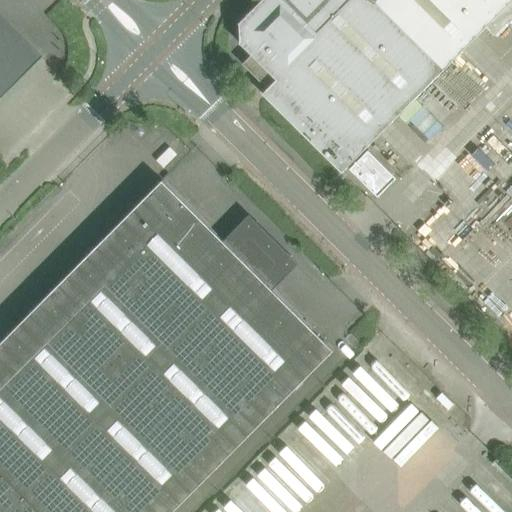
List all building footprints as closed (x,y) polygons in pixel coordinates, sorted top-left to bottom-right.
[(260,0),(239,22),(239,23),(240,41),(239,42),(251,54),(242,63),(244,65),(268,88),(263,93),(342,172),(356,157),(370,143),(511,0),(260,0)] [(0,91),(37,54),(0,16),(0,91)] [(171,511),(333,349),(162,179),(0,342),(0,511),(171,511)] [(511,511),(511,479),(489,457),(435,511),(511,511)] [(221,511),(266,511),(258,502),(246,511),(245,511),(235,500),(221,511)]
